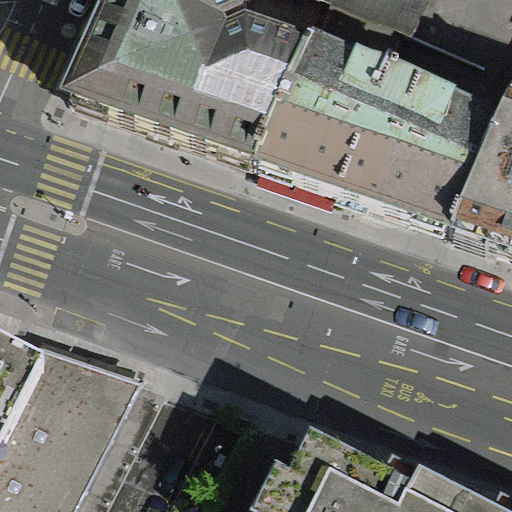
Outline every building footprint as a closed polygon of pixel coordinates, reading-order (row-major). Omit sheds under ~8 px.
[(259,176),(310,62),(250,40),(229,51),(222,36),(241,26),(252,0),(117,0),(73,102),(77,113),(259,176)] [(412,41),(430,0),(335,0),(333,6),(335,7),(403,37),(412,41)] [(511,0),(499,0),(489,25),(511,35),(511,0)] [(403,37),(335,7),(319,46),(386,75),(403,37)] [(453,245),(502,135),(478,124),(382,83),(314,53),(310,62),(259,176),(428,236),(453,245)] [(511,264),(511,112),(502,135),(453,245),(511,264)] [(29,368),(0,353),(0,465),(50,367),(34,359),(29,368)] [(66,376),(50,367),(0,465),(0,511),(81,511),(140,400),(104,382),(101,387),(69,371),(66,376)] [(408,511),(414,501),(313,449),(280,511),(408,511)] [(466,511),(421,488),(414,501),(408,511),(466,511)]
